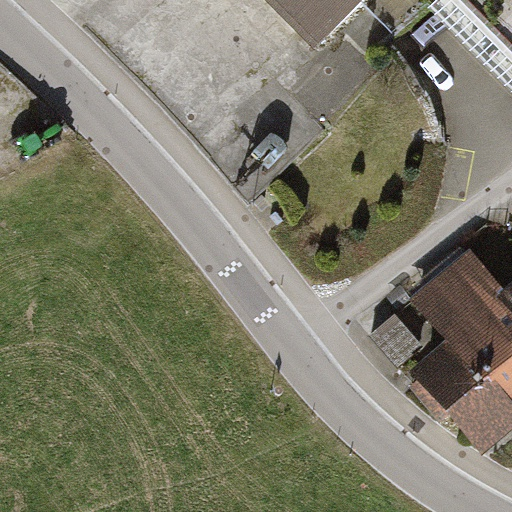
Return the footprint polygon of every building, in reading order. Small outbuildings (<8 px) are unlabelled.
[(387,0),(261,0),(325,63),(387,0)] [(511,89),(511,0),(450,0),(439,11),(511,89)] [(331,69),(305,98),(327,118),(353,89),(331,69)] [(511,357),(511,284),(481,248),(373,340),(405,377),(452,337),(488,378),(511,357)] [(452,337),(405,377),(479,463),(511,434),(511,357),(488,378),(452,337)]
